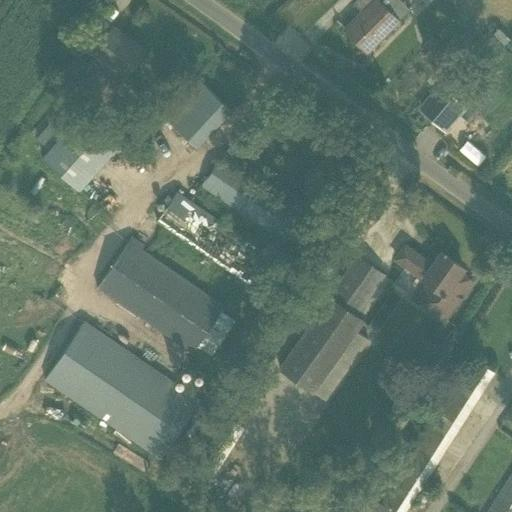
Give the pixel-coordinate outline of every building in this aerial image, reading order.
[(361,12),(343,28),(367,52),(381,37),(409,9),(400,0),(355,0),(352,3),(361,12)] [(110,29),(99,45),(93,53),(124,76),(143,50),(131,40),(129,43),(110,29)] [(437,41),(422,57),(436,71),(427,81),(433,87),(444,76),(443,74),(459,58),(448,47),(445,49),(437,41)] [(69,91),(88,65),(75,55),(56,81),(69,91)] [(421,106),(446,128),(464,107),(463,106),(470,97),(457,87),(469,73),(457,63),(421,106)] [(196,77),(182,91),(160,115),(195,148),(231,110),(196,77)] [(78,190),(119,145),(83,111),(41,157),(78,190)] [(478,151),(481,154),(488,146),(475,135),(469,143),(471,145),(478,151)] [(463,154),(478,167),(486,158),(481,154),(478,151),(471,145),(463,154)] [(219,157),(208,174),(199,187),(297,254),(317,224),(233,167),(235,164),(229,161),(228,163),(219,157)] [(266,296),(286,266),(174,192),(154,222),(266,296)] [(190,353),(196,344),(222,308),(126,241),(95,286),(190,353)] [(404,246),(396,258),(431,283),(418,301),(444,320),(471,282),(459,273),(463,268),(441,252),(432,266),(404,246)] [(357,332),(357,331),(364,322),(356,317),(384,275),(356,254),(277,368),(312,395),(314,393),(326,402),(370,340),(357,332)] [(198,402),(192,397),(201,384),(188,374),(179,388),(84,322),(43,380),(158,460),(198,402)] [(404,511),(452,439),(482,392),(495,372),(473,358),(380,504),(372,499),(363,511),(404,511)] [(511,511),(511,471),(485,511),(511,511)]
